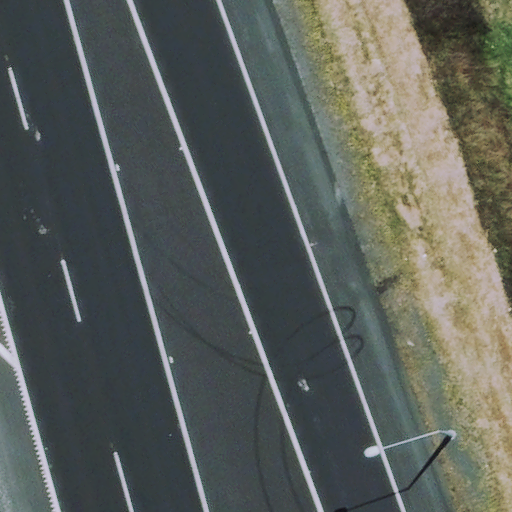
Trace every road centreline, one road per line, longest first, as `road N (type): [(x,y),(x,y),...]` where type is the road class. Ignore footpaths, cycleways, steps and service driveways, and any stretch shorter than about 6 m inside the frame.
road 1 (motorway): [(150,0),(354,511)]
road 2 (motorway): [(10,0),(144,511)]
